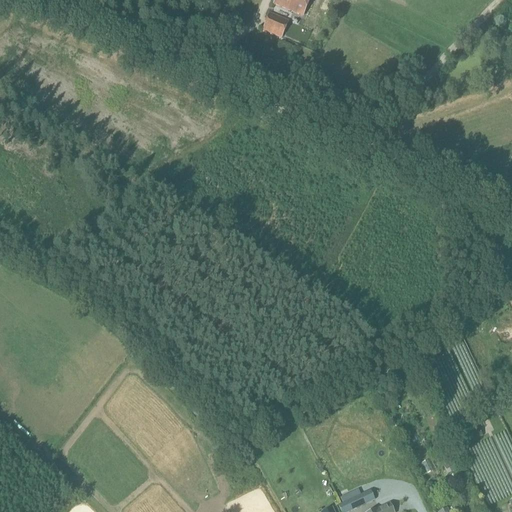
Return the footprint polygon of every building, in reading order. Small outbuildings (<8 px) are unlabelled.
[(303,17),(309,0),(275,0),(274,4),(303,17)] [(330,11),(335,1),(332,0),(321,0),(319,6),(330,11)] [(289,21),(270,13),(262,31),(281,39),(289,21)] [(401,409),(408,412),(411,406),(404,403),(401,409)] [(463,446),(483,437),(479,428),(459,437),(463,446)] [(454,463),(444,468),(447,474),(457,470),(454,463)] [(321,491),(324,498),(331,495),(328,488),(321,491)] [(361,495),(352,499),(356,509),(366,505),(361,495)]
